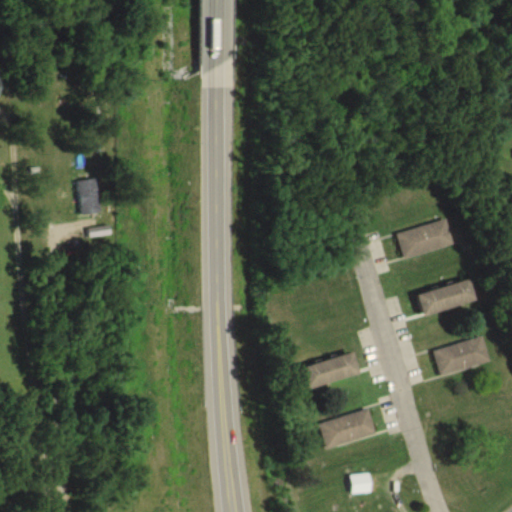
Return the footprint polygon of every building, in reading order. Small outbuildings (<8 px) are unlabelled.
[(157,121),(137,126),(146,164),(166,159),(157,121)] [(98,212),(93,178),(74,181),(79,215),(98,212)] [(451,245),(444,219),(394,233),(401,259),(451,245)] [(421,315),(473,300),(467,279),(415,293),(421,315)] [(431,350),(437,375),(487,362),(481,337),(431,350)] [(304,389),(357,374),(350,352),(298,368),(304,389)] [(316,423),(323,448),(373,435),(366,410),(316,423)] [(368,493),(368,477),(349,477),(349,493),(368,493)]
